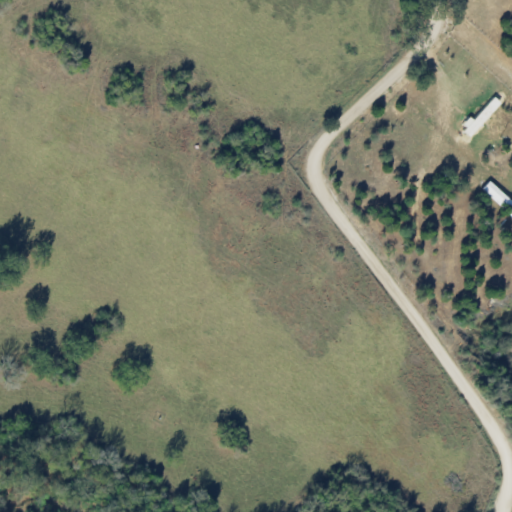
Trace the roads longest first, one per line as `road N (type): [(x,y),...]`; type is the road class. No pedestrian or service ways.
road 1 (residential): [(500,511),(510,468),(495,433),(315,172),(320,146),(432,36),(435,0)]
road 2 (residential): [(350,226),(511,165)]
